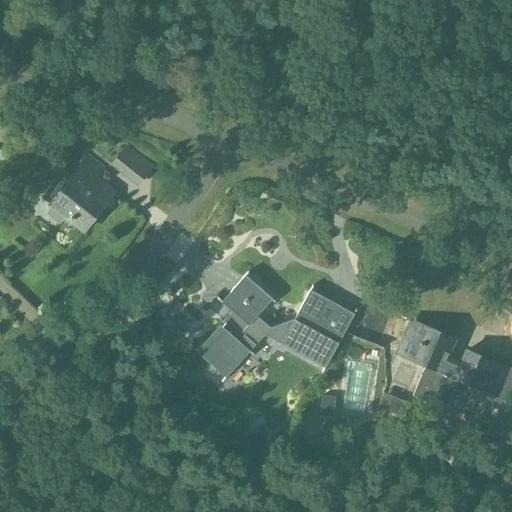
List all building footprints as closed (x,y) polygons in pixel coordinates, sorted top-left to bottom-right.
[(134,153),(127,148),(114,164),(121,170),(134,153)] [(81,167),(51,205),(85,232),(115,194),(81,167)] [(311,291),(296,320),(271,329),(258,317),(273,300),(246,276),(222,303),(235,315),(200,355),(227,379),(251,352),(265,336),(282,345),(326,368),(356,315),(311,291)] [(412,321),(398,355),(426,367),(413,397),(468,421),(493,362),(467,351),(460,368),(445,362),(455,340),(412,321)] [(17,490),(12,493),(17,500),(22,496),(17,490)]
